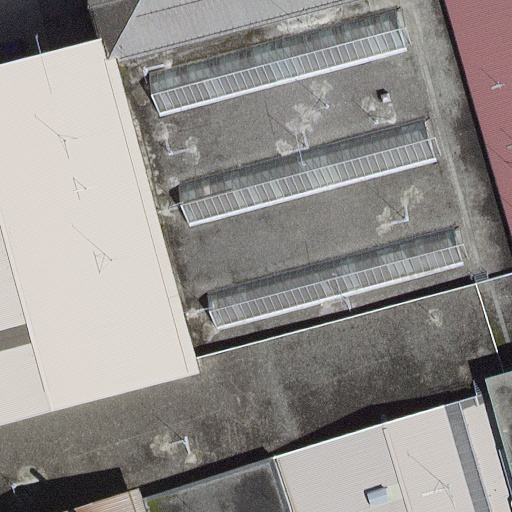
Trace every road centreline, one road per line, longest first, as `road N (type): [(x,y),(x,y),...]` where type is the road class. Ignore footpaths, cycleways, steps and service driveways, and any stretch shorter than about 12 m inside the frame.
road 1 (residential): [(192,435),(73,0)]
road 2 (residential): [(511,344),(192,435)]
